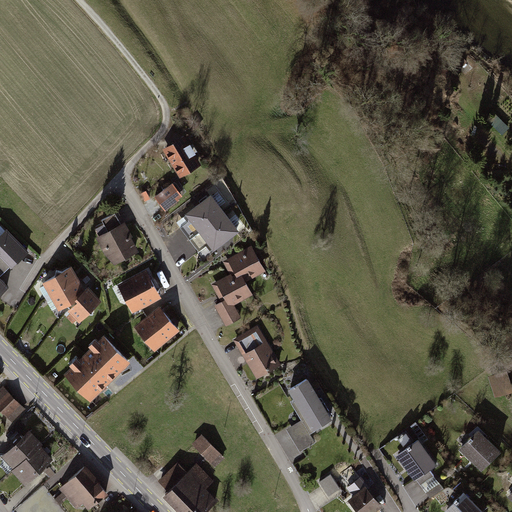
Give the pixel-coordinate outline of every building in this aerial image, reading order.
[(201,165),(185,137),(165,149),(181,176),(201,165)] [(184,193),(176,181),(155,197),(165,210),(179,199),(178,198),(184,193)] [(191,240),(226,213),(212,195),(188,213),(192,219),(182,228),(191,240)] [(116,213),(103,220),(110,233),(100,238),(100,240),(107,253),(116,263),(137,252),(116,213)] [(240,231),(226,213),(191,240),(200,252),(211,243),(216,250),(240,231)] [(28,252),(7,230),(0,237),(0,265),(6,271),(12,266),(13,267),(28,252)] [(264,268),(252,246),(225,262),(232,275),(228,277),(230,282),(239,277),(241,281),(244,279),(264,268)] [(80,280),(72,266),(63,271),(57,270),(56,275),(44,282),(51,294),(46,297),(47,299),(80,280)] [(161,296),(147,271),(119,286),(134,312),(161,296)] [(230,282),(228,277),(214,285),(223,301),(216,305),(220,313),(234,305),(232,302),(251,292),(244,279),(241,281),(239,277),(230,282)] [(78,298),(86,290),(80,280),(47,299),(48,301),(53,298),(60,310),(69,305),(72,307),(80,300),(78,298)] [(94,308),(102,300),(90,287),(86,290),(78,298),(80,300),(72,307),(64,315),(66,317),(70,312),(80,322),(88,314),(94,314),(94,308)] [(241,317),(234,305),(220,313),(227,325),(241,317)] [(180,330),(161,307),(137,328),(156,350),(180,330)] [(252,330),(235,340),(244,356),(248,354),(261,375),(279,364),(267,343),(261,346),(252,330)] [(131,362),(105,336),(67,374),(92,400),(131,362)] [(505,373),(490,377),(495,397),(510,393),(505,373)] [(309,380),(292,390),(315,430),(332,419),(309,380)] [(4,388),(0,392),(0,406),(12,418),(23,407),(4,388)] [(303,421),(288,430),(300,451),(315,442),(303,421)] [(25,426),(20,422),(15,426),(19,431),(25,426)] [(15,445),(3,456),(15,468),(42,444),(30,431),(23,438),(19,434),(11,440),(15,445)] [(469,442),(461,450),(482,470),(500,453),(479,432),(472,439),(471,438),(468,441),(469,442)] [(411,439),(406,433),(398,438),(403,445),(411,439)] [(204,435),(194,444),(215,465),(224,456),(204,435)] [(435,465),(418,441),(411,446),(410,445),(406,448),(407,448),(399,454),(421,485),(434,476),(430,469),(435,465)] [(40,446),(13,470),(25,483),(52,458),(40,446)] [(179,464),(160,482),(171,492),(168,495),(185,511),(204,511),(215,502),(203,490),(212,481),(197,466),(189,474),(179,464)] [(48,469),(47,468),(45,470),(51,478),(55,474),(50,468),(48,469)] [(86,468),(62,488),(78,506),(83,501),(89,509),(108,493),(86,468)] [(322,481),(323,484),(322,484),(329,495),(340,488),(333,477),(331,478),(330,476),(322,481)] [(438,482),(434,476),(421,485),(425,491),(438,482)] [(357,496),(352,501),(361,511),(373,511),(381,506),(366,488),(368,486),(362,479),(350,488),(357,496)] [(438,482),(425,491),(430,498),(443,488),(438,482)] [(64,511),(44,487),(12,511),(64,511)] [(482,511),(464,494),(458,500),(457,499),(454,502),(455,503),(447,510),(449,511),(482,511)]
